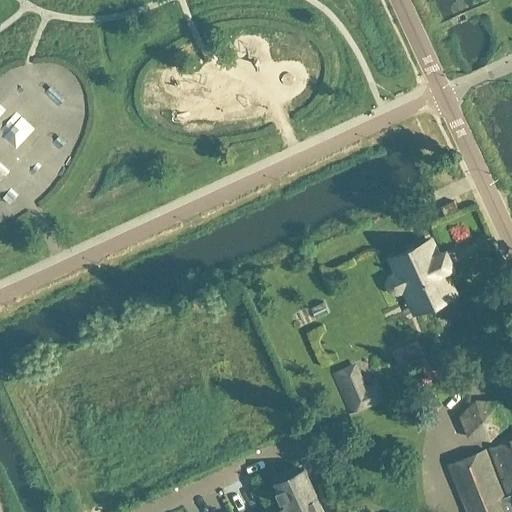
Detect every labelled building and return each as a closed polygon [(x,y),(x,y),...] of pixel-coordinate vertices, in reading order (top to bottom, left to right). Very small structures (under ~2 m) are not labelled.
[(14,124),(0,143),(0,144),(14,154),(28,134),(14,124)] [(457,210),(453,201),(440,207),(444,216),(457,210)] [(457,294),(446,270),(448,269),(449,263),(446,257),(441,254),(439,255),(431,238),(387,258),(395,274),(389,277),(386,281),(386,286),(388,290),(392,293),(397,294),(403,291),(413,315),(457,294)] [(196,347),(59,400),(94,490),(245,432),(212,346),(198,352),(196,347)] [(497,398),(490,384),(439,407),(446,422),(497,398)] [(382,398),(376,385),(345,399),(351,411),(382,398)] [(511,438),(489,448),(508,495),(504,497),(484,450),(448,465),(466,511),(510,511),(511,511),(511,438)] [(323,511),(304,470),(275,483),(278,490),(275,492),(280,501),(282,500),(285,507),(274,511),(323,511)] [(324,481),(316,484),(323,499),(330,495),(324,481)]
